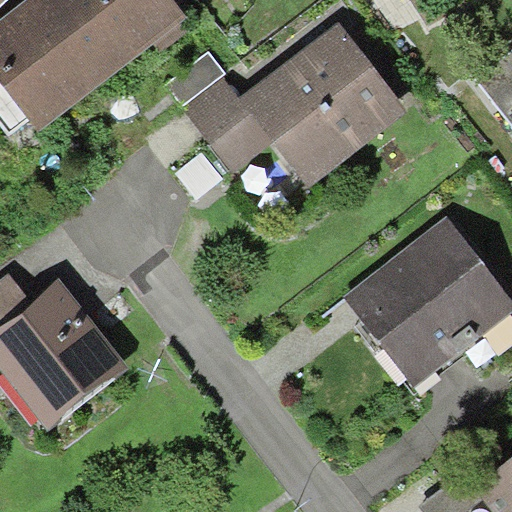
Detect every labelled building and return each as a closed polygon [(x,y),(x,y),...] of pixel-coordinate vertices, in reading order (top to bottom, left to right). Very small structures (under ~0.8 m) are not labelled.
[(160,0),(38,0),(0,30),(0,83),(39,133),(179,24),(160,0)] [(0,0),(0,8),(9,0),(0,0)] [(332,36),(244,107),(269,138),(309,187),(397,116),(332,36)] [(201,54),(162,86),(180,109),(220,77),(201,54)] [(511,115),(511,57),(483,81),(511,115)] [(236,165),(269,138),(244,107),(227,87),(194,113),(236,165)] [(442,227),(342,298),(402,382),(502,312),(442,227)] [(2,283),(0,284),(0,370),(46,429),(119,372),(57,294),(28,317),(2,283)] [(511,511),(511,465),(476,491),(490,511),(511,511)] [(457,483),(417,511),(461,511),(473,504),(457,483)]
